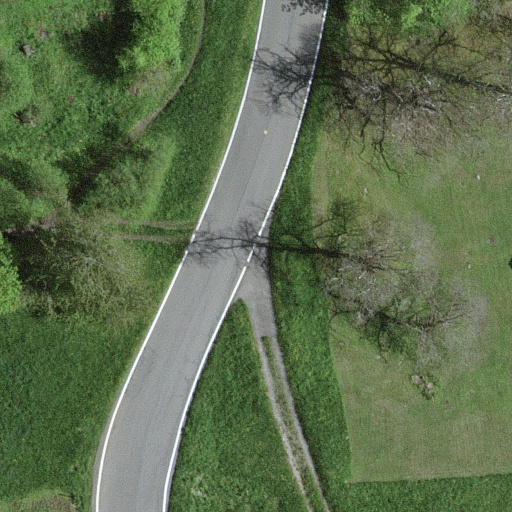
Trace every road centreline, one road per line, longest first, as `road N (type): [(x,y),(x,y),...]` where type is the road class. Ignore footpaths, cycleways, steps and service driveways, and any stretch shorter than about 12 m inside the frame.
road 1 (tertiary): [(298,0),(244,194),(150,418),(132,511)]
road 2 (track): [(322,511),(266,339),(252,254),(226,237)]
